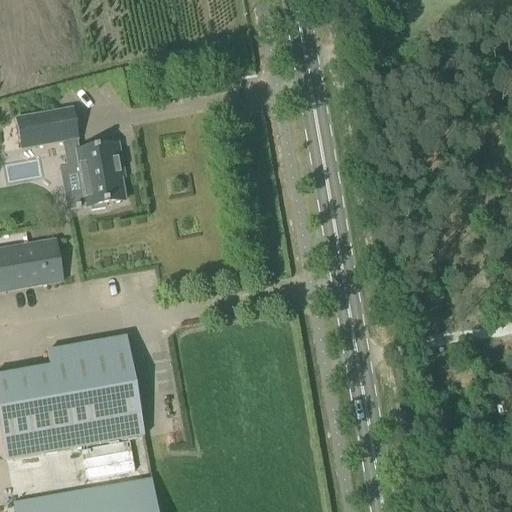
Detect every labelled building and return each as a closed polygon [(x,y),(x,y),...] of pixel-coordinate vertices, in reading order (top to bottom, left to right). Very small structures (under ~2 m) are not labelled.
[(76,141),(71,111),(16,121),(21,151),(76,141)] [(123,179),(122,171),(117,146),(75,153),(85,210),(89,209),(90,213),(105,210),(104,206),(124,203),(120,179),(123,179)] [(0,294),(61,284),(54,244),(0,252),(0,294)] [(47,370),(0,378),(0,437),(5,463),(144,438),(125,339),(44,353),(47,370)] [(85,481),(134,473),(129,443),(80,451),(85,481)] [(155,511),(154,501),(94,511),(155,511)]
